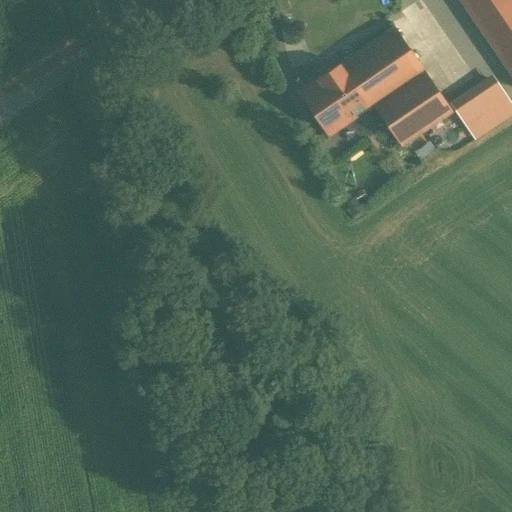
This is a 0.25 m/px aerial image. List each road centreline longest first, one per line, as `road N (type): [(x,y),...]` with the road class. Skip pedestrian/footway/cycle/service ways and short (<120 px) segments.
road 1 (track): [(363,511),(295,302),(113,38),(102,0)]
road 2 (unclassified): [(172,0),(0,117)]
